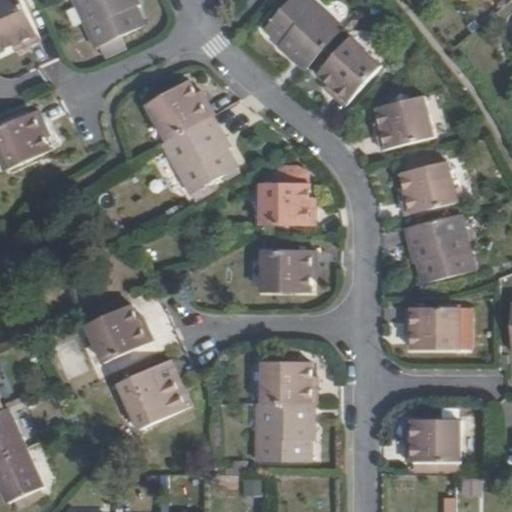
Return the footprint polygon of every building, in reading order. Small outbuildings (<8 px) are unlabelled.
[(24,0),(0,0),(0,45),(1,48),(13,42),(17,50),(42,38),(24,0)] [(137,0),(78,0),(99,47),(147,24),(136,1),(137,0)] [(307,71),(346,28),(314,0),(292,0),(267,29),(286,47),(283,49),(307,71)] [(383,68),(351,40),(321,73),(332,84),(328,90),(348,107),(383,68)] [(149,105),(169,142),(190,130),(214,116),(216,115),(202,92),(195,96),(188,83),(149,105)] [(385,123),(377,125),(383,151),(436,139),(426,98),(382,109),(385,123)] [(50,134),(39,110),(0,128),(0,152),(8,170),(50,151),(43,137),(50,134)] [(228,143),(214,116),(190,130),(169,142),(165,144),(193,194),(239,168),(226,145),(228,143)] [(411,172),(445,164),(443,151),(408,160),(411,172)] [(411,172),(405,174),(408,188),(401,190),(407,217),(459,204),(450,163),(411,172)] [(174,167),(164,172),(174,191),(184,185),(174,167)] [(277,185),(264,185),(263,227),(316,227),(316,200),(309,200),(308,185),(304,185),(303,175),(299,171),(281,171),(277,176),(277,185)] [(475,272),(461,216),(427,224),(408,229),(414,259),(418,259),(423,284),(475,272)] [(317,252),(265,251),(264,293),(310,293),(310,278),(317,278),(317,252)] [(129,305),(87,324),(105,362),(153,340),(143,316),(135,318),(129,305)] [(461,309),(407,309),(407,336),(416,336),(416,351),(461,352),(461,309)] [(264,362),(263,403),(294,404),(314,404),(317,403),(318,376),(310,376),(309,362),(264,362)] [(164,363),(120,383),(141,429),(192,405),(185,390),(178,393),(164,363)] [(314,435),(314,404),(294,404),(263,403),(259,403),(259,460),(311,460),(311,435),(314,435)] [(0,412),(0,460),(29,447),(12,409),(6,412),(5,410),(0,412)] [(460,419),(415,419),(414,434),(407,435),(407,460),(414,460),(429,461),(429,470),(461,470),(460,419)] [(46,486),(29,447),(0,460),(0,483),(2,483),(5,488),(11,502),(46,486)] [(234,473),(248,473),(247,460),(234,460),(234,468),(234,473)] [(429,461),(414,460),(414,470),(429,470),(429,461)]
